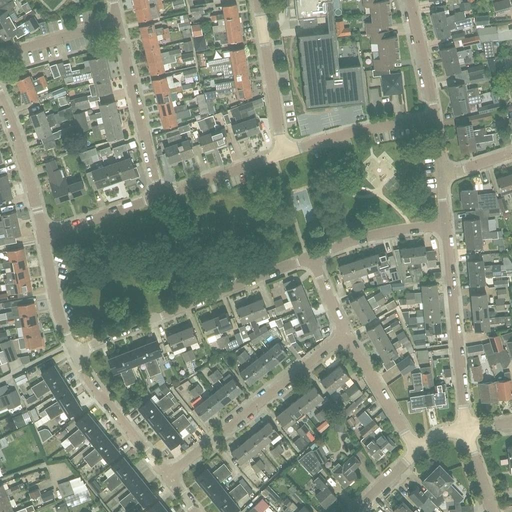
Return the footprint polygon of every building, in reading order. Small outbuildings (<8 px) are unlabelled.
[(0,28),(13,21),(10,15),(15,12),(12,8),(16,6),(12,0),(12,1),(0,7),(0,8),(3,13),(0,14),(0,28)] [(150,0),(148,0),(147,0),(132,0),(135,9),(162,3),(160,0),(150,0)] [(173,9),(185,6),(183,0),(179,0),(172,2),(173,9)] [(286,0),(289,19),(299,18),(300,27),(318,25),(317,16),(334,14),(332,0),(286,0)] [(362,0),(364,7),(370,7),(371,15),(390,12),(389,0),(382,1),(381,0),(362,0)] [(497,16),(511,11),(508,0),(504,0),(493,3),(497,16)] [(148,6),(135,9),(138,21),(158,17),(158,16),(159,16),(158,9),(163,8),(162,3),(148,6)] [(218,20),(238,16),(236,3),(223,6),(224,13),(212,15),(213,20),(218,19),(218,20)] [(191,16),(203,14),(202,7),(190,9),(191,16)] [(25,20),(36,13),(32,10),(22,16),(25,20)] [(434,21),(435,26),(459,20),(466,19),(464,11),(454,13),(455,15),(449,16),(448,10),(432,14),(431,16),(432,22),(434,21)] [(389,31),(388,25),(392,25),(390,12),(371,15),(372,22),(365,23),(366,34),(370,34),(370,33),(389,31)] [(329,32),(298,36),(306,108),(365,102),(360,65),(339,67),(335,32),(333,14),(327,15),(329,32)] [(213,32),(240,28),(238,16),(218,20),(219,25),(212,26),(213,32)] [(13,21),(0,28),(0,38),(2,42),(15,34),(18,38),(30,31),(31,33),(36,30),(35,28),(37,27),(34,17),(25,22),(17,27),(13,21)] [(459,20),(435,26),(436,31),(434,32),(436,37),(438,39),(450,36),(448,29),(454,27),(455,30),(472,26),(470,18),(466,19),(459,20)] [(181,23),(178,24),(179,31),(189,29),(191,28),(189,21),(181,23)] [(139,27),(142,39),(169,33),(168,28),(163,29),(162,27),(155,29),(153,23),(139,27)] [(193,35),(202,34),(201,24),(191,26),(193,35)] [(478,35),(480,42),(498,40),(498,41),(506,40),(511,38),(511,29),(497,31),(497,26),(476,29),(478,35)] [(240,28),(213,32),(215,41),(220,40),(221,44),(229,43),(242,41),(240,28)] [(189,29),(182,30),(184,38),(191,36),(189,29)] [(370,33),(370,34),(372,44),(378,43),(379,51),(398,49),(397,36),(390,37),(390,31),(389,31),(370,33)] [(453,42),(462,39),(465,39),(463,32),(452,35),(453,42)] [(157,40),(170,37),(169,33),(142,39),(145,51),(159,48),(157,40)] [(207,49),(204,35),(193,37),(195,51),(207,49)] [(462,39),(463,46),(480,42),(478,35),(465,39),(462,39)] [(185,52),(193,50),(191,41),(183,42),(185,52)] [(471,48),(456,52),(455,47),(441,50),(444,62),(464,57),(471,56),(472,55),(471,48)] [(181,55),(180,48),(168,51),(160,53),(159,48),(145,51),(148,63),(162,59),(162,60),(168,58),(175,56),(181,55)] [(209,66),(211,66),(215,66),(219,65),(232,63),(245,60),(243,48),(222,52),(223,58),(218,59),(218,60),(209,61),(209,66)] [(394,68),(393,62),(399,61),(398,49),(379,51),(380,59),(373,59),(374,70),(389,68),(389,69),(394,68)] [(181,55),(182,62),(194,60),(195,60),(193,52),(181,55)] [(66,77),(72,76),(106,68),(105,63),(106,63),(107,61),(105,53),(98,55),(98,57),(89,59),(91,66),(84,67),(84,69),(71,71),(69,63),(63,65),(66,77)] [(162,59),(148,63),(151,75),(165,72),(163,65),(176,62),(175,56),(168,58),(162,60),(162,59)] [(495,57),(486,59),(491,74),(498,72),(495,57)] [(458,59),(444,62),(447,75),(454,73),(461,72),(461,71),(458,59)] [(245,60),(232,63),(219,65),(215,66),(211,66),(212,71),(223,69),(224,76),(234,75),(247,72),(245,60)] [(63,62),(56,64),(60,75),(63,74),(64,78),(66,77),(63,65),(63,62)] [(56,64),(50,66),(54,78),(60,75),(56,64)] [(469,76),(484,73),(482,65),(467,69),(469,76)] [(106,68),(72,76),(74,82),(93,78),(95,83),(109,80),(109,79),(110,79),(111,77),(110,73),(108,72),(107,72),(106,68)] [(184,79),(197,76),(196,68),(183,71),(184,79)] [(374,70),(372,70),(373,77),(381,76),(383,95),(403,93),(401,73),(390,74),(389,69),(389,68),(374,70)] [(247,72),(234,75),(235,81),(215,84),(216,90),(249,85),(247,72)] [(21,92),(45,81),(43,75),(37,78),(37,79),(34,81),(32,76),(30,77),(29,75),(16,80),(21,92)] [(482,75),(469,77),(470,83),(483,81),(482,75)] [(166,77),(152,80),(155,92),(181,86),(180,81),(173,83),(171,76),(166,77)] [(109,80),(95,83),(89,84),(92,96),(112,91),(109,80)] [(45,81),(21,92),(25,103),(38,98),(36,92),(46,88),(45,87),(47,86),(45,81)] [(452,100),(480,95),(478,88),(467,90),(466,85),(465,85),(465,83),(449,86),(452,100)] [(216,90),(204,92),(206,102),(213,101),(213,99),(218,98),(217,95),(237,92),(238,99),(251,97),(249,85),(216,90)] [(181,86),(155,92),(158,104),(171,101),(170,93),(177,92),(182,91),(181,86)] [(54,98),(66,94),(64,87),(51,92),(52,92),(54,98)] [(480,95),(452,100),(455,115),(470,112),(470,109),(471,109),(470,104),(481,102),(480,95)] [(72,106),(89,102),(87,96),(74,99),(70,100),(72,106)] [(102,117),(117,113),(114,101),(100,104),(101,112),(89,115),(90,119),(102,116),(102,117)] [(160,116),(174,113),(187,110),(186,105),(173,107),(171,101),(158,104),(160,116)] [(238,106),(248,135),(260,131),(259,129),(262,128),(259,122),(257,123),(255,117),(250,119),(247,111),(254,109),(251,101),(238,106)] [(89,102),(72,106),(73,112),(90,108),(89,102)] [(500,109),(499,102),(477,107),(479,114),(500,109)] [(248,135),(238,106),(229,109),(230,109),(232,115),(234,114),(237,123),(231,125),(236,139),(237,140),(239,141),(243,140),(244,138),(243,136),(248,135)] [(59,117),(65,115),(63,110),(57,112),(58,113),(54,114),(53,113),(45,116),(43,110),(30,115),(34,127),(59,117)] [(174,113),(160,116),(163,128),(177,125),(175,118),(188,115),(187,110),(174,113)] [(76,123),(86,121),(84,111),(74,114),(76,123)] [(492,118),(490,111),(479,114),(480,121),(492,118)] [(117,113),(102,117),(104,123),(97,124),(98,125),(91,127),(93,131),(100,129),(105,128),(119,125),(118,120),(120,119),(120,118),(119,113),(118,113),(117,113)] [(59,117),(34,127),(39,138),(52,133),(50,128),(55,126),(55,124),(61,122),(67,120),(65,115),(59,117)] [(205,118),(214,147),(219,145),(219,147),(221,148),(226,146),(227,145),(226,143),(226,142),(222,128),(216,131),(212,122),(214,121),(212,116),(205,118)] [(210,148),(214,147),(205,118),(197,121),(199,127),(200,127),(203,135),(197,137),(202,151),(203,151),(203,153),(205,153),(210,151),(210,150),(210,148)] [(78,132),(88,130),(86,121),(76,123),(78,132)] [(459,139),(485,135),(484,129),(478,130),(473,131),(472,124),(457,126),(459,139)] [(58,131),(60,137),(77,131),(75,125),(58,131)] [(119,125),(105,128),(108,140),(122,136),(119,125)] [(171,131),(181,158),(186,157),(186,159),(193,157),(192,155),(193,154),(188,140),(182,142),(178,129),(177,129),(171,131)] [(166,133),(166,134),(165,134),(169,146),(164,148),(165,153),(164,154),(168,166),(177,163),(176,160),(181,158),(171,131),(166,133)] [(476,149),(475,142),(480,141),(480,142),(493,140),(492,134),(485,135),(459,139),(461,151),(476,149)] [(54,140),(43,144),(46,150),(57,146),(54,140)] [(129,158),(125,160),(122,151),(126,150),(125,144),(112,148),(114,154),(117,162),(117,163),(122,179),(130,176),(131,179),(139,176),(136,167),(133,168),(129,158)] [(100,156),(111,152),(109,147),(98,150),(100,156)] [(97,153),(95,148),(79,153),(83,166),(94,163),(91,155),(97,153)] [(58,170),(54,161),(45,164),(49,173),(48,174),(51,183),(50,183),(57,202),(85,192),(81,182),(68,186),(65,177),(63,178),(60,169),(58,170)] [(197,161),(188,163),(190,175),(200,172),(197,161)] [(110,183),(122,179),(117,163),(104,167),(110,183)] [(98,187),(110,183),(104,167),(92,171),(98,187)] [(174,170),(167,173),(172,186),(179,183),(174,170)] [(0,188),(9,186),(6,175),(0,176),(0,188)] [(510,198),(511,197),(511,185),(508,175),(496,179),(502,194),(508,192),(510,198)] [(9,186),(0,188),(0,201),(12,198),(9,186)] [(476,190),(461,191),(463,207),(476,205),(476,210),(489,209),(498,208),(501,208),(498,199),(495,192),(476,194),(476,190)] [(504,197),(498,199),(501,208),(503,215),(504,219),(510,217),(506,206),(509,205),(507,201),(505,202),(504,197)] [(467,219),(464,220),(465,234),(481,233),(489,232),(487,216),(489,216),(489,209),(476,210),(476,211),(477,217),(477,218),(467,219)] [(0,227),(18,223),(16,211),(1,215),(3,221),(0,221),(0,227)] [(18,223),(0,227),(0,233),(5,232),(7,238),(21,235),(18,223)] [(506,236),(505,229),(497,230),(499,237),(506,236)] [(481,233),(465,234),(467,249),(482,247),(481,239),(491,238),(490,232),(489,232),(481,233)] [(414,262),(420,261),(427,260),(428,266),(436,265),(434,250),(426,251),(425,245),(412,247),(414,262)] [(421,271),(420,261),(414,262),(412,247),(400,248),(402,264),(397,265),(402,283),(403,283),(411,282),(422,281),(421,271)] [(10,262),(26,259),(24,248),(8,251),(10,262)] [(379,269),(383,282),(388,281),(386,273),(385,273),(385,271),(390,269),(389,266),(391,265),(386,251),(374,255),(379,269)] [(378,284),(383,282),(379,269),(374,255),(362,258),(367,273),(373,271),(378,284)] [(360,275),(367,273),(362,258),(350,262),(359,290),(365,288),(362,281),(360,275)] [(12,272),(28,269),(26,259),(10,262),(2,263),(3,267),(5,269),(11,267),(12,272)] [(469,273),(511,268),(511,265),(500,266),(500,265),(491,265),(483,266),(483,259),(468,261),(469,273)] [(354,292),(359,290),(350,262),(339,266),(344,280),(350,278),(352,284),(351,284),(354,292)] [(511,268),(469,273),(470,286),(485,284),(485,278),(492,277),(501,276),(509,275),(509,273),(511,272),(511,268)] [(6,284),(30,280),(28,269),(12,272),(6,273),(8,279),(5,280),(5,284),(6,284)] [(30,280),(6,284),(7,290),(10,290),(11,295),(16,293),(32,290),(30,280)] [(494,288),(508,287),(507,280),(493,281),(494,288)] [(291,300),(305,295),(300,283),(286,289),(291,300)] [(403,283),(402,283),(391,284),(392,291),(404,289),(403,283)] [(423,297),(438,296),(437,283),(422,285),(423,297)] [(497,299),(506,298),(505,289),(497,290),(497,299)] [(373,296),(376,301),(383,297),(380,292),(373,296)] [(472,307),(487,306),(486,293),(471,295),(472,307)] [(350,302),(356,312),(376,301),(373,296),(366,301),(362,294),(350,302)] [(295,312),(309,306),(305,295),(291,300),(295,312)] [(424,309),(439,308),(438,296),(423,297),(424,309)] [(376,301),(356,312),(362,323),(375,315),(372,310),(386,302),(383,297),(376,301)] [(7,319),(36,313),(34,303),(23,305),(22,299),(10,302),(11,307),(18,306),(19,310),(6,313),(7,319)] [(257,323),(269,318),(262,299),(249,304),(257,323)] [(275,307),(283,304),(281,299),(273,302),(275,307)] [(249,320),(254,332),(257,330),(259,329),(256,323),(257,323),(249,304),(236,309),(242,323),(249,320)] [(283,304),(275,307),(278,312),(285,309),(283,304)] [(300,323),(314,317),(309,306),(295,312),(300,323)] [(473,319),(489,318),(487,306),(472,307),(473,319)] [(439,308),(424,309),(425,316),(425,322),(440,321),(439,308)] [(214,317),(220,332),(233,327),(227,312),(214,317)] [(22,327),(38,324),(36,313),(7,319),(8,324),(15,322),(16,328),(22,326),(22,327)] [(489,318),(473,319),(475,332),(490,331),(489,324),(498,323),(497,322),(504,322),(505,326),(511,326),(510,315),(489,318)] [(207,336),(220,332),(214,317),(202,322),(207,336)] [(314,317),(300,323),(305,335),(319,330),(314,317)] [(393,330),(400,326),(397,320),(389,325),(393,330)] [(284,329),(292,326),(290,321),(283,324),(282,324),(283,327),(284,329)] [(440,321),(425,322),(417,322),(417,328),(425,327),(426,333),(426,334),(441,332),(440,321)] [(372,341),(386,333),(380,323),(366,330),(372,341)] [(25,337),(40,334),(38,324),(22,327),(25,337)] [(259,329),(257,330),(260,335),(268,330),(265,325),(259,329)] [(179,331),(185,345),(198,340),(192,326),(179,331)] [(292,326),(284,329),(286,335),(290,344),(296,341),(295,339),(292,333),(295,332),(292,326)] [(257,330),(254,332),(248,335),(251,339),(251,340),(260,335),(257,330)] [(268,330),(260,335),(262,340),(271,335),(268,330)] [(172,350),(185,345),(179,331),(166,336),(172,350)] [(398,340),(406,336),(403,331),(395,335),(398,340)] [(511,331),(500,335),(503,344),(507,343),(511,358),(511,331)] [(227,335),(222,337),(225,347),(228,352),(232,350),(232,349),(239,346),(238,344),(244,342),(240,332),(234,335),(236,340),(230,342),(227,335)] [(379,351),(392,344),(386,333),(372,341),(379,351)] [(25,337),(18,338),(20,349),(27,348),(32,347),(33,349),(43,347),(42,345),(42,344),(45,342),(44,338),(41,337),(40,334),(25,337)] [(260,335),(251,340),(254,344),(262,340),(260,335)] [(487,359),(499,356),(497,352),(503,350),(498,335),(488,337),(490,342),(482,345),(487,359)] [(392,344),(379,351),(385,362),(382,363),(387,370),(395,364),(392,358),(398,355),(395,350),(402,346),(401,345),(409,341),(406,336),(398,340),(392,344)] [(225,347),(222,337),(217,339),(220,349),(225,347)] [(8,362),(18,359),(10,339),(0,343),(0,346),(2,350),(2,351),(3,350),(8,362)] [(157,340),(144,345),(156,375),(161,373),(155,357),(162,354),(157,340)] [(268,350),(277,362),(287,354),(278,342),(268,350)] [(138,364),(144,361),(150,377),(156,375),(144,345),(132,350),(138,364)] [(449,345),(437,349),(438,355),(451,351),(449,345)] [(187,351),(190,360),(195,358),(192,349),(187,351)] [(499,356),(487,359),(490,365),(499,362),(502,368),(503,368),(506,368),(506,367),(510,361),(505,349),(503,350),(497,352),(499,356)] [(132,366),(138,364),(132,350),(121,354),(132,384),(137,382),(132,366)] [(240,354),(246,361),(250,357),(244,350),(240,354)] [(268,369),(277,362),(268,350),(258,358),(268,369)] [(185,363),(190,360),(187,351),(181,353),(185,363)] [(132,384),(121,354),(108,359),(114,373),(120,371),(126,386),(132,384)] [(241,364),(246,361),(240,354),(235,357),(241,364)] [(408,356),(397,365),(404,374),(415,366),(408,356)] [(258,377),(268,369),(258,358),(249,365),(258,377)] [(41,373),(45,379),(31,388),(34,393),(61,376),(54,365),(41,373)] [(248,385),(258,377),(249,365),(239,373),(248,385)] [(339,385),(345,381),(349,377),(340,366),(330,373),(339,385)] [(431,366),(421,368),(423,382),(433,381),(431,366)] [(475,380),(482,379),(480,366),(472,367),(475,380)] [(212,373),(218,380),(222,376),(217,369),(212,373)] [(505,381),(496,382),(498,400),(511,397),(511,383),(510,372),(504,373),(505,381)] [(17,385),(28,380),(24,373),(14,378),(17,385)] [(213,383),(218,380),(212,373),(208,376),(213,383)] [(330,393),(339,385),(330,373),(320,381),(330,393)] [(411,401),(408,402),(410,413),(421,411),(420,408),(426,407),(423,392),(420,373),(412,374),(414,389),(409,390),(411,401)] [(55,395),(68,387),(61,376),(34,393),(37,398),(52,389),(55,395)] [(223,386),(233,398),(242,390),(233,378),(223,386)] [(433,381),(423,382),(424,387),(426,387),(427,391),(423,392),(426,407),(434,406),(433,397),(434,397),(436,396),(435,390),(431,391),(430,386),(433,385),(433,381)] [(498,400),(496,382),(481,384),(483,402),(489,401),(490,402),(495,401),(496,400),(498,400)] [(350,398),(351,398),(353,401),(362,393),(354,383),(350,387),(344,391),(350,398)] [(434,397),(433,397),(434,406),(439,405),(439,409),(448,407),(447,398),(445,399),(444,390),(446,389),(445,383),(437,384),(438,390),(435,390),(436,396),(434,397)] [(193,388),(199,395),(203,391),(198,384),(193,388)] [(223,405),(233,398),(223,386),(214,393),(223,405)] [(304,394),(314,406),(324,398),(314,386),(304,394)] [(48,414),(75,398),(68,387),(55,395),(59,400),(44,409),(45,410),(48,414)] [(144,398),(149,395),(146,388),(141,390),(144,398)] [(194,398),(199,395),(193,388),(189,391),(194,398)] [(10,393),(15,406),(21,404),(15,390),(10,393)] [(147,418),(174,397),(169,391),(164,394),(165,395),(158,401),(154,396),(138,408),(147,418)] [(350,398),(344,391),(340,395),(346,402),(349,399),(350,398)] [(15,406),(10,393),(3,395),(9,409),(15,406)] [(214,413),(223,405),(214,393),(204,401),(214,413)] [(304,414),(314,406),(304,394),(295,402),(304,414)] [(366,397),(363,394),(355,402),(354,402),(343,413),(347,417),(366,397)] [(155,428),(166,419),(166,418),(174,412),(170,407),(175,404),(174,403),(177,401),(174,397),(147,418),(155,428)] [(51,420),(65,411),(69,417),(82,409),(75,398),(48,414),(51,420)] [(204,420),(214,413),(204,401),(194,408),(204,420)] [(295,421),(304,414),(295,402),(286,409),(295,421)] [(319,412),(324,419),(327,423),(333,418),(330,414),(329,415),(323,408),(319,412)] [(300,427),(295,421),(286,409),(276,417),(285,429),(291,425),(300,437),(293,442),(300,450),(304,447),(310,441),(305,434),(300,427)] [(369,415),(365,411),(357,418),(361,422),(369,415)] [(31,422),(27,412),(13,418),(17,428),(31,422)] [(319,422),(324,419),(319,412),(314,416),(319,422)] [(67,447),(96,423),(88,413),(76,422),(80,427),(67,438),(67,439),(60,444),(64,449),(67,446),(67,447)] [(162,438),(187,419),(183,413),(170,424),(166,419),(155,428),(162,438)] [(385,452),(388,449),(390,451),(396,446),(388,437),(386,438),(381,432),(383,430),(380,427),(369,415),(361,422),(366,427),(372,434),(370,435),(385,452)] [(197,427),(189,417),(187,419),(162,438),(171,448),(183,439),(182,438),(190,432),(191,434),(196,430),(195,429),(197,427)] [(40,428),(45,426),(42,419),(37,422),(40,428)] [(92,442),(104,433),(96,423),(67,447),(70,451),(74,447),(75,448),(88,437),(92,442)] [(260,430),(269,442),(279,434),(270,423),(260,430)] [(300,427),(305,434),(310,431),(304,423),(300,427)] [(378,459),(385,452),(370,435),(372,434),(366,427),(360,432),(365,437),(361,440),(378,459)] [(42,433),(46,442),(55,438),(51,429),(42,433)] [(260,450),(269,442),(260,430),(251,438),(260,450)] [(87,463),(112,443),(104,433),(92,442),(96,447),(83,458),(87,463)] [(250,457),(260,450),(251,438),(241,445),(250,457)] [(87,463),(82,467),(85,472),(91,467),(91,468),(104,457),(108,462),(120,453),(112,443),(87,463)] [(274,448),(279,454),(284,451),(278,444),(274,448)] [(312,451),(320,464),(327,460),(324,455),(329,452),(325,444),(319,447),(312,451)] [(241,465),(250,457),(241,445),(231,453),(241,465)] [(275,458),(279,454),(274,448),(269,451),(275,458)] [(320,464),(312,451),(312,450),(306,453),(299,460),(304,465),(303,466),(308,471),(311,468),(317,474),(323,468),(320,464)] [(361,464),(354,456),(346,463),(342,466),(340,464),(337,467),(336,466),(331,470),(334,473),(332,475),(345,488),(358,476),(353,471),(361,464)] [(107,487),(132,467),(123,457),(112,466),(116,471),(103,482),(107,487)] [(255,463),(260,469),(265,466),(260,459),(255,463)] [(204,489),(228,469),(223,463),(211,474),(207,469),(195,479),(204,489)] [(250,466),(256,473),(260,469),(255,463),(250,466)] [(430,473),(445,488),(451,494),(453,492),(452,487),(449,484),(453,480),(446,472),(446,469),(442,466),(440,466),(439,465),(433,471),(431,471),(430,473)] [(128,486),(140,477),(132,467),(107,487),(111,492),(124,481),(128,486)] [(212,498),(224,489),(219,483),(232,473),(228,469),(204,489),(212,498)] [(489,482),(500,480),(499,470),(488,471),(489,482)] [(442,491),(445,488),(430,473),(425,477),(425,479),(422,482),(428,488),(423,493),(436,506),(437,506),(438,507),(445,500),(442,491)] [(326,509),(333,502),(332,501),(336,496),(326,486),(329,484),(320,474),(313,481),(321,490),(316,495),(321,500),(319,502),(326,509)] [(79,477),(69,481),(74,493),(87,488),(79,477)] [(123,507),(148,487),(140,477),(128,486),(132,491),(119,502),(123,507)] [(244,488),(244,489),(248,485),(242,478),(238,481),(240,483),(227,493),(224,489),(212,498),(220,508),(244,488)] [(64,483),(68,495),(74,493),(69,481),(64,483)] [(63,497),(68,495),(64,483),(58,485),(63,497)] [(0,498),(7,496),(25,489),(22,484),(5,491),(3,484),(0,485),(0,498)] [(280,498),(268,485),(260,493),(265,498),(268,495),(274,502),(280,498)] [(156,497),(148,487),(123,507),(127,511),(140,501),(144,506),(156,497)] [(436,506),(423,493),(418,487),(408,496),(418,507),(424,501),(431,508),(432,508),(433,509),(436,506)] [(248,493),(244,489),(244,488),(220,508),(223,511),(236,511),(240,509),(235,503),(248,493)] [(31,498),(40,494),(38,489),(29,492),(31,498)] [(302,506),(307,500),(297,490),(292,495),(302,506)] [(0,511),(12,507),(7,496),(12,494),(7,496),(0,498),(0,511)] [(258,511),(262,511),(264,510),(269,505),(262,498),(254,506),(258,511)] [(293,511),(311,511),(305,506),(300,511),(292,502),(292,503),(287,498),(283,501),(293,511)] [(165,511),(167,511),(159,501),(147,510),(148,511),(165,511)] [(293,511),(283,501),(283,502),(287,507),(283,511),(284,511),(293,511)] [(450,511),(462,511),(461,506),(459,501),(455,502),(456,509),(450,510),(450,511)] [(417,511),(415,510),(412,511),(403,502),(393,511),(417,511)]
